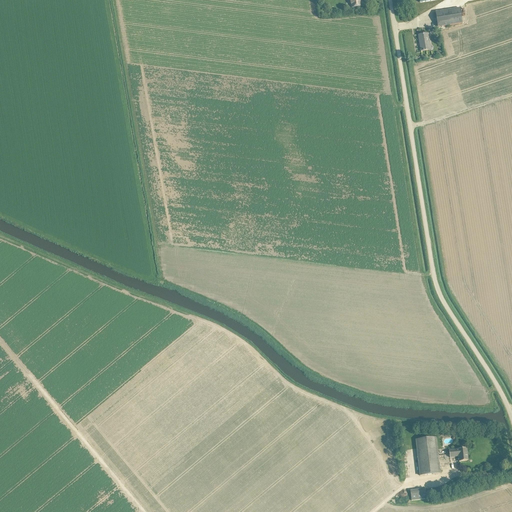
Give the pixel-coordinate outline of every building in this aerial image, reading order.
[(504,2),(463,8),(467,27),(507,21),(504,2)] [(438,27),(443,26),(462,23),(460,9),(435,12),(438,27)] [(421,52),(426,51),(431,50),(429,34),(418,35),(421,52)] [(420,476),(440,473),(436,438),(416,440),(420,476)] [(468,461),(467,448),(457,449),(449,450),(450,458),(458,457),(459,462),(468,461)] [(411,501),(427,499),(426,489),(410,490),(411,501)]
